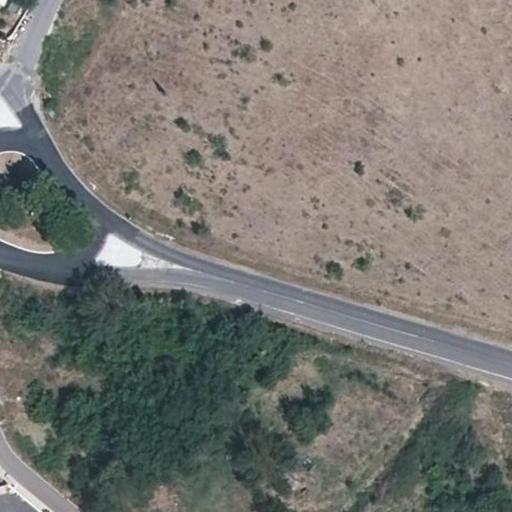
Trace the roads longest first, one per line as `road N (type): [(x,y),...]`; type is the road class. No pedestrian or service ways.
road 1 (residential): [(511,367),(250,288)]
road 2 (residential): [(31,266),(85,278),(250,288)]
road 3 (residential): [(250,288),(168,258),(92,208)]
